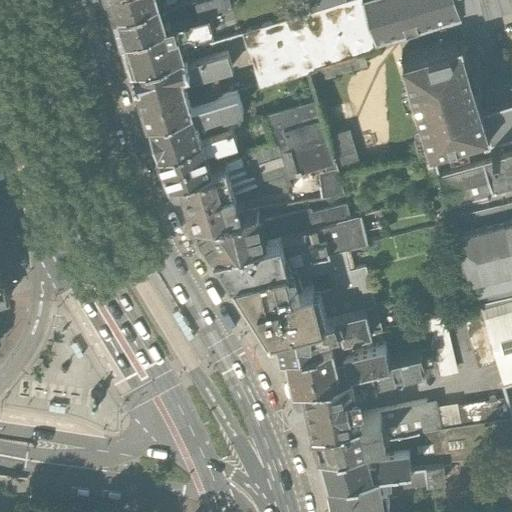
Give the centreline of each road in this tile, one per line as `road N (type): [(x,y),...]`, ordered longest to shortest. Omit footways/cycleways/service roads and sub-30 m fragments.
road 1 (primary): [(282,511),(255,419),(146,218),(61,0)]
road 2 (primary): [(0,67),(36,190),(184,437)]
road 3 (unclassified): [(184,437),(122,447),(0,430)]
